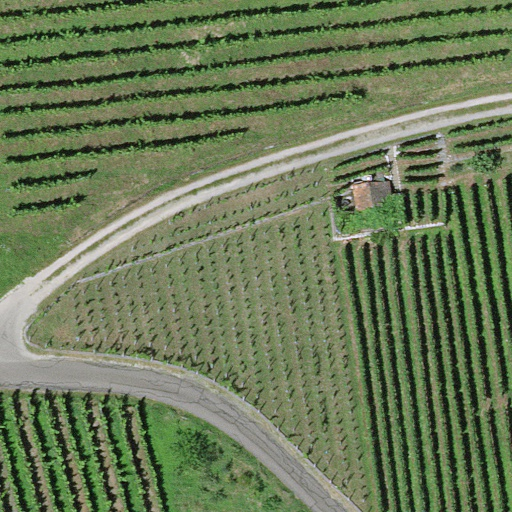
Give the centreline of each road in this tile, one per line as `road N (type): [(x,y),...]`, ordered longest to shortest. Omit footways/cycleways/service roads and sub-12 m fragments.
road 1 (track): [(511,93),(241,166),(64,265),(0,336)]
road 2 (track): [(0,386),(100,382),(223,410),(328,511)]
